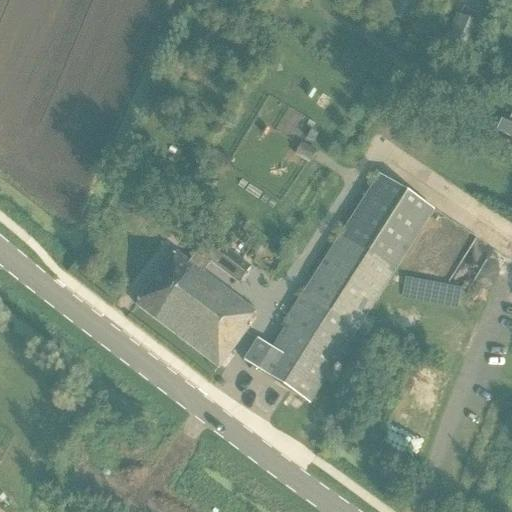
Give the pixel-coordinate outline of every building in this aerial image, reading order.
[(418,3),(412,0),(393,0),(381,25),(401,35),(418,3)] [(477,25),(456,17),(442,51),(462,60),(477,25)] [(243,49),(210,32),(200,52),(233,68),(243,49)] [(223,101),(192,83),(180,103),(212,121),(223,101)] [(511,116),(497,109),(488,127),(511,138),(511,116)] [(171,134),(159,152),(188,173),(201,155),(171,134)] [(315,152),(300,144),(293,157),(308,165),(315,152)] [(378,177),(340,235),(280,328),(283,330),(257,370),(307,403),(394,270),(432,211),(378,177)] [(241,330),(252,316),(200,276),(209,264),(237,285),(250,268),(209,237),(187,266),(173,255),(137,303),(220,366),(245,333),(241,330)] [(440,344),(449,317),(418,308),(403,357),(420,362),(427,340),(440,344)] [(84,461),(116,485),(137,459),(126,450),(130,446),(108,430),(84,461)] [(119,495),(64,466),(55,482),(111,511),(119,495)]
